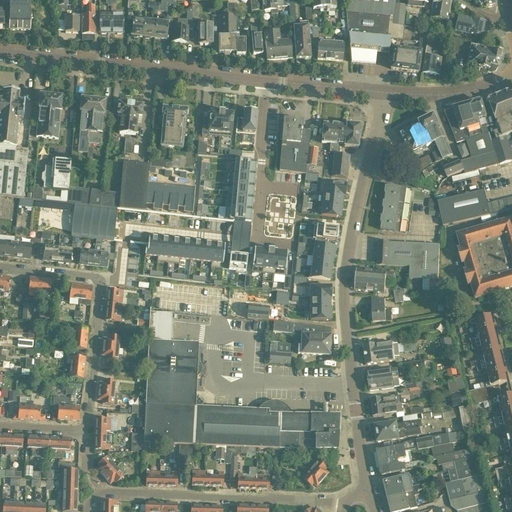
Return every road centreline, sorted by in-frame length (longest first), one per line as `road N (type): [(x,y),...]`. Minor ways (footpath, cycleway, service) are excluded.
road 1 (residential): [(385,92),(344,271),(368,496)]
road 2 (residential): [(266,80),(252,240),(131,228),(120,276),(102,278)]
road 3 (residential): [(266,80),(0,51)]
road 4 (residential): [(344,502),(117,492),(91,499)]
road 5 (residential): [(81,430),(102,278)]
road 6 (residential): [(511,77),(474,91),(385,92)]
